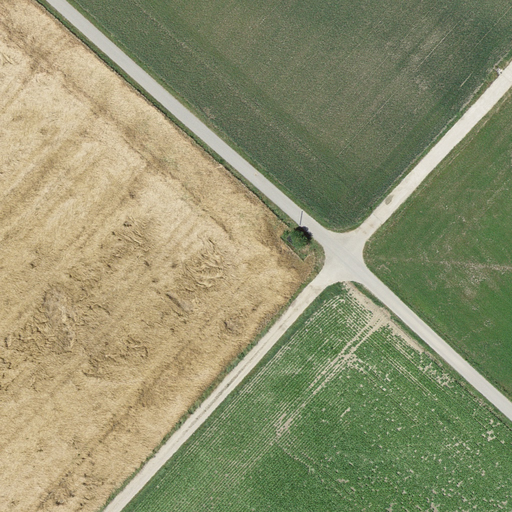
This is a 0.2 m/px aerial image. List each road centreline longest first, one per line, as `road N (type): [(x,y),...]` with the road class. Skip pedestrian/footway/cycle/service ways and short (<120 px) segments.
road 1 (track): [(56,0),(511,411)]
road 2 (track): [(113,511),(511,73)]
